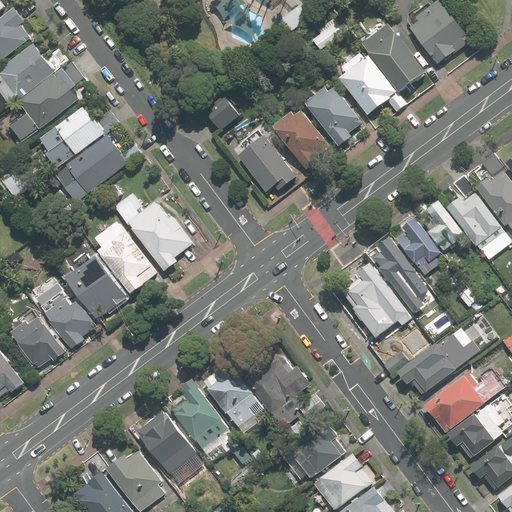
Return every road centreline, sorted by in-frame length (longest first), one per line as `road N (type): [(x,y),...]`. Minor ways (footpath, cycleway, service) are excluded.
road 1 (residential): [(63,0),(269,265)]
road 2 (secondary): [(269,265),(0,465)]
road 3 (residential): [(269,265),(453,511)]
road 4 (secondary): [(511,83),(269,265)]
